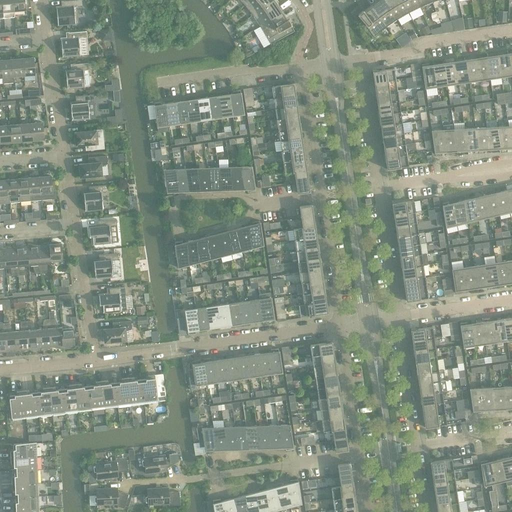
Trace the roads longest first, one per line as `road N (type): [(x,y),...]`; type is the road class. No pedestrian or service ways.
road 1 (tertiary): [(371,330),(331,64)]
road 2 (residential): [(93,359),(340,336)]
road 3 (residential): [(120,483),(359,454)]
road 4 (residential): [(253,207),(246,195),(174,197),(182,238),(250,220)]
road 5 (tertiary): [(397,511),(371,330)]
road 6 (residential): [(360,60),(511,31)]
road 7 (residential): [(157,83),(302,68)]
road 8 (residential): [(340,336),(323,197)]
road 9 (residential): [(401,325),(379,189)]
road 10 (residential): [(93,359),(72,224)]
road 11 (residential): [(379,189),(511,168)]
road 12 (residential): [(323,197),(302,68)]
road 13 (residential): [(379,189),(360,60)]
road 14 (residential): [(419,450),(401,325)]
